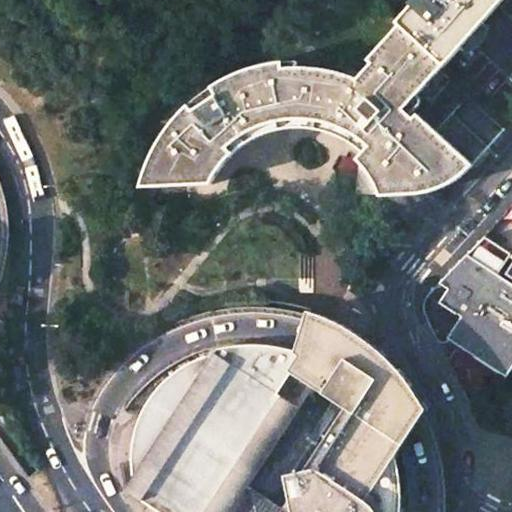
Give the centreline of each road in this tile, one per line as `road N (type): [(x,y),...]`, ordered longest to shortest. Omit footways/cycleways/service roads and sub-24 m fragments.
road 1 (trunk): [(117,511),(96,448),(123,382),(167,347),(247,324),(331,340),(371,364),(414,434),(427,511)]
road 2 (primary): [(93,511),(52,447),(28,375),(31,214),(19,162),(0,129)]
road 3 (residential): [(511,161),(397,293),(403,330),(443,409),(457,507)]
